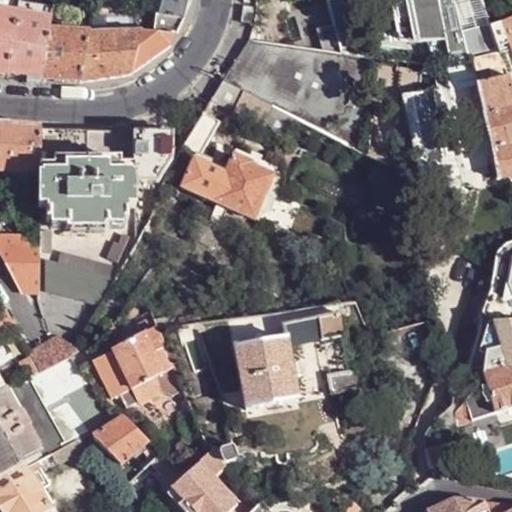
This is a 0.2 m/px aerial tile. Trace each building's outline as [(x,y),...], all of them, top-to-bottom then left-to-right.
[(193,0),(161,0),(157,14),(156,21),(185,20),(186,16),(193,1),(193,0)] [(353,0),(334,0),(329,1),(342,49),(365,43),(353,0)] [(453,0),(392,0),(401,39),(420,42),(440,38),(445,62),(468,58),(453,0)] [(19,5),(0,1),(0,13),(17,16),(19,5)] [(52,11),(19,5),(17,16),(50,22),(52,11)] [(251,22),(252,6),(243,5),(242,22),(251,22)] [(475,54),(493,51),(484,10),(466,14),(475,54)] [(17,16),(0,13),(0,77),(8,78),(17,16)] [(8,78),(42,80),(49,31),(50,22),(17,16),(8,78)] [(155,21),(156,39),(141,31),(142,33),(137,54),(155,54),(156,59),(171,47),(185,20),(156,21),(155,21)] [(491,27),(498,47),(511,41),(511,21),(507,24),(506,21),(491,27)] [(89,33),(49,31),(42,80),(81,83),(89,33)] [(81,83),(130,77),(137,54),(142,33),(141,31),(139,31),(89,33),(81,83)] [(251,41),(224,81),(298,118),(395,164),(378,100),(394,61),(251,41)] [(511,41),(498,47),(499,52),(500,53),(503,63),(508,79),(510,85),(511,84),(511,41)] [(500,53),(471,60),(475,73),(489,70),(492,82),(508,79),(503,63),(500,53)] [(137,54),(130,77),(156,59),(155,54),(137,54)] [(476,85),(498,180),(511,176),(511,91),(510,85),(508,79),(492,82),(476,85)] [(298,118),(224,81),(214,97),(211,101),(210,103),(209,104),(287,140),(298,118)] [(220,124),(203,115),(182,147),(201,157),(213,137),(220,124)] [(0,129),(0,174),(39,177),(39,133),(0,129)] [(39,177),(39,211),(46,211),(46,224),(65,225),(66,230),(109,229),(109,223),(128,222),(128,209),(134,209),(133,183),(132,134),(39,133),(39,177)] [(172,135),(132,134),(133,183),(161,184),(163,181),(173,161),(173,144),(172,135)] [(189,161),(178,189),(256,221),(277,169),(236,151),(226,176),(189,161)] [(310,233),(303,247),(320,254),(320,255),(327,241),(310,233)] [(51,234),(39,234),(39,239),(39,257),(52,256),(51,234)] [(108,258),(118,263),(129,238),(123,235),(118,245),(114,243),(108,258)] [(0,239),(0,255),(22,295),(38,294),(39,257),(39,239),(7,239),(0,239)] [(60,254),(59,265),(109,277),(112,267),(60,254)] [(505,259),(497,260),(493,289),(505,288),(505,259)] [(59,265),(45,262),(45,294),(97,305),(111,277),(109,277),(59,265)] [(15,328),(6,313),(0,315),(0,336),(4,335),(15,328)] [(340,316),(318,320),(320,336),(322,344),(344,340),(340,316)] [(169,318),(157,320),(158,328),(170,327),(169,318)] [(318,320),(283,327),(285,341),(287,340),(320,336),(318,320)] [(511,322),(488,323),(479,353),(498,358),(501,369),(511,366),(511,322)] [(15,328),(4,335),(9,345),(22,340),(15,328)] [(160,334),(159,329),(154,330),(150,331),(154,337),(160,334)] [(148,332),(145,334),(148,340),(154,337),(150,331),(148,332)] [(145,334),(114,350),(133,390),(157,377),(166,372),(155,353),(148,340),(145,334)] [(154,337),(148,340),(155,353),(166,348),(160,334),(154,337)] [(58,338),(29,353),(31,357),(40,373),(63,362),(70,359),(71,357),(75,350),(58,338)] [(285,341),(236,350),(248,411),(298,402),(294,379),(292,365),(287,340),(285,341)] [(344,340),(322,344),(327,376),(350,373),(344,340)] [(166,348),(155,353),(166,372),(174,368),(166,348)] [(133,390),(114,350),(88,360),(107,402),(133,390)] [(31,357),(20,364),(28,380),(40,373),(31,357)] [(0,396),(3,395),(16,419),(20,418),(29,433),(25,435),(40,462),(53,455),(77,442),(118,421),(81,370),(70,359),(63,362),(40,373),(28,380),(8,391),(0,394),(0,396)] [(511,366),(501,369),(482,376),(485,386),(494,415),(511,408),(511,366)] [(350,373),(327,376),(332,396),(356,392),(354,373),(350,373)] [(0,376),(0,394),(8,391),(0,376)] [(157,377),(133,390),(140,405),(164,393),(157,377)] [(485,386),(477,388),(455,412),(456,426),(494,415),(485,386)] [(3,395),(0,396),(0,483),(25,471),(38,464),(40,462),(25,435),(29,433),(20,418),(16,419),(3,395)] [(124,419),(94,439),(122,467),(148,443),(124,419)] [(440,469),(462,477),(459,440),(425,448),(429,468),(439,468),(440,469)] [(77,442),(53,455),(58,464),(83,452),(77,442)] [(234,444),(221,448),(228,463),(239,459),(237,454),(235,448),(234,444)] [(221,451),(202,467),(213,478),(227,465),(221,451)] [(38,464),(25,471),(29,475),(41,469),(38,464)] [(199,464),(171,490),(191,511),(229,511),(237,505),(213,478),(202,467),(199,464)] [(41,469),(29,475),(39,492),(45,489),(51,486),(41,469)] [(0,483),(0,510),(1,511),(50,511),(51,511),(49,507),(39,492),(29,475),(25,471),(0,483)] [(429,511),(488,511),(485,504),(454,500),(429,511)] [(330,511),(315,502),(301,507),(294,507),(288,501),(273,504),(268,502),(264,502),(261,504),(255,505),(250,511),(330,511)]
